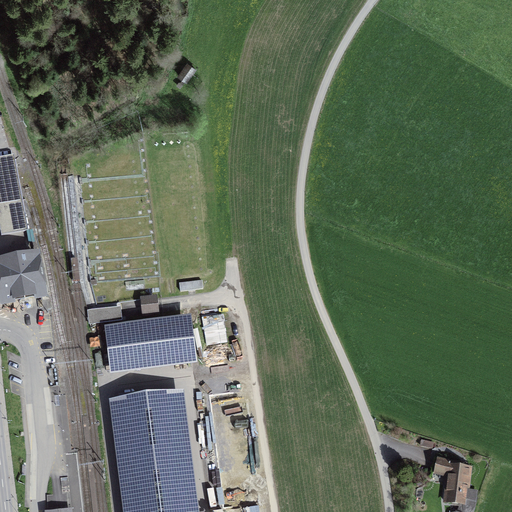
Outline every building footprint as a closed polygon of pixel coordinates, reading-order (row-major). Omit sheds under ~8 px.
[(188,63),(179,76),(186,81),(195,69),(188,63)] [(15,160),(0,162),(0,229),(1,236),(28,230),(15,160)] [(42,291),(36,256),(0,262),(0,284),(3,302),(24,298),(24,294),(42,291)] [(180,292),(203,289),(202,281),(179,284),(180,292)] [(158,313),(156,298),(141,299),(143,315),(158,313)] [(88,314),(89,324),(119,321),(119,320),(118,311),(89,314),(88,314)] [(115,367),(190,357),(186,321),(110,330),(115,367)] [(133,511),(188,511),(188,509),(194,508),(192,495),(186,496),(174,397),(119,404),(133,511)] [(461,504),(459,511),(470,511),(473,506),(475,492),(467,492),(470,469),(465,468),(465,466),(460,465),(461,463),(450,462),(438,459),(436,469),(449,471),(445,502),(461,504)]
